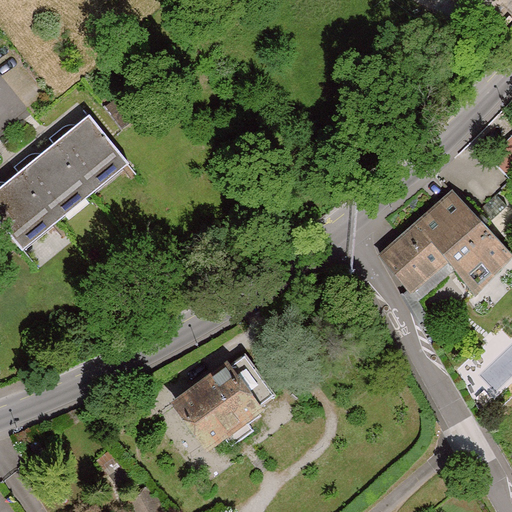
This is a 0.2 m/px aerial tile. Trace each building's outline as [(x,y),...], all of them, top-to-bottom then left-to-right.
[(128,164),(88,115),(53,144),(92,193),(128,164)] [(511,173),(511,136),(494,151),(511,173)] [(92,193),(53,144),(17,173),(56,222),(92,193)] [(56,222),(17,173),(0,186),(0,225),(20,251),(56,222)] [(511,261),(511,251),(456,192),(384,254),(413,293),(450,262),(477,296),(511,261)] [(227,362),(169,403),(204,454),(262,411),(259,406),(272,396),(244,357),(231,368),(227,362)] [(169,511),(154,485),(126,501),(132,511),(169,511)]
